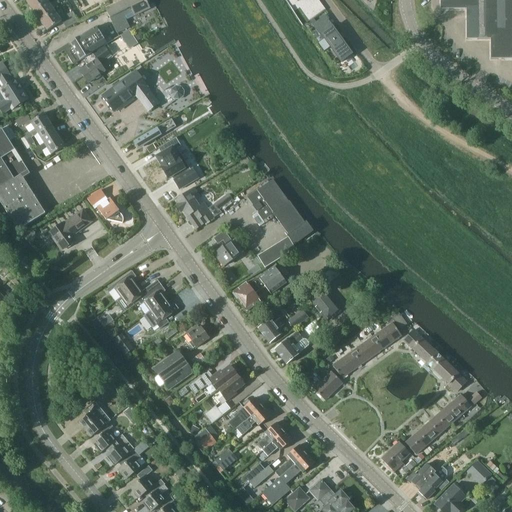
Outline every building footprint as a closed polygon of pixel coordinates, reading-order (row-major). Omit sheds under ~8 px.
[(35,11),(48,1),(47,0),(28,0),(28,1),(35,11)] [(135,15),(150,8),(146,0),(124,0),(106,9),(118,33),(130,27),(124,15),(132,10),(135,15)] [(511,0),(440,0),(441,10),(467,9),(467,40),(491,39),(491,59),(511,59),(511,0)] [(41,20),(55,11),(48,1),(35,11),(41,20)] [(55,11),(41,20),(48,30),(62,21),(55,11)] [(64,22),(67,27),(78,21),(73,12),(67,15),(69,19),(64,22)] [(316,22),(313,25),(320,35),(321,34),(342,62),(351,55),(332,26),(323,32),(316,22)] [(67,52),(67,53),(73,64),(107,43),(97,27),(70,42),(72,46),(69,47),(68,48),(68,49),(67,50),(67,51),(67,52)] [(126,36),(128,40),(134,36),(130,30),(121,35),(123,38),(126,36)] [(100,62),(110,56),(104,47),(86,58),(90,64),(81,70),(89,83),(106,72),(100,62)] [(8,75),(10,74),(3,62),(0,63),(0,83),(2,87),(12,81),(8,75)] [(146,85),(136,72),(104,95),(115,110),(125,103),(126,105),(134,99),(133,97),(137,95),(148,111),(158,103),(146,86),(146,85)] [(13,108),(28,98),(22,88),(19,84),(16,79),(12,81),(2,87),(1,88),(7,99),(0,103),(0,106),(3,112),(12,106),(13,108)] [(184,96),(184,91),(182,87),(177,87),(172,90),(175,92),(176,95),(174,98),(180,99),(184,96)] [(31,137),(38,133),(51,125),(45,114),(32,123),(36,129),(29,133),(28,132),(24,135),(27,140),(31,137)] [(16,121),(17,122),(19,126),(30,120),(27,115),(16,121)] [(172,118),(135,140),(137,144),(138,146),(144,142),(145,144),(144,144),(145,145),(176,126),(172,118)] [(51,125),(38,133),(45,144),(58,136),(51,125)] [(0,200),(18,230),(45,213),(27,185),(29,183),(27,180),(25,181),(23,178),(30,174),(2,128),(0,129),(0,200)] [(161,150),(154,154),(160,165),(179,153),(175,145),(178,143),(173,135),(157,145),(161,150)] [(45,144),(39,147),(35,149),(39,155),(43,152),(42,151),(47,148),(51,154),(64,146),(58,136),(45,144)] [(160,165),(159,165),(165,176),(172,172),(174,176),(179,185),(196,175),(191,166),(188,168),(179,153),(160,165)] [(295,242),(310,232),(273,180),(248,197),(264,220),(274,213),(295,242)] [(109,219),(125,222),(125,221),(125,220),(125,219),(126,219),(125,218),(125,217),(125,216),(125,215),(124,214),(124,213),(123,213),(122,212),(121,211),(119,210),(115,205),(116,203),(111,197),(108,199),(106,196),(107,195),(102,189),(88,199),(93,205),(96,208),(98,206),(108,219),(109,219)] [(177,200),(194,226),(196,229),(220,213),(218,209),(232,200),(228,195),(208,209),(205,204),(200,207),(194,199),(198,196),(194,189),(177,200)] [(66,248),(66,247),(67,248),(69,248),(70,247),(71,247),(72,246),(73,245),(74,244),(74,243),(74,242),(75,241),(71,236),(92,221),(84,210),(65,223),(64,222),(50,233),(57,241),(59,239),(66,248)] [(224,265),(241,254),(225,231),(214,238),(218,244),(223,240),(227,246),(216,254),(224,265)] [(295,249),(288,238),(258,256),(265,268),(295,249)] [(262,265),(257,257),(251,262),(255,266),(247,272),(251,277),(260,270),(258,267),(262,265)] [(333,266),(320,277),(327,285),(340,274),(333,266)] [(271,294),(286,283),(274,267),(249,285),(248,282),(233,293),(245,311),(248,311),(261,301),(257,295),(266,288),(271,294)] [(121,297),(137,285),(133,279),(136,276),(132,271),(107,289),(109,292),(115,288),(121,297)] [(149,293),(161,285),(157,280),(142,291),(137,285),(121,297),(128,306),(125,308),(127,311),(139,302),(149,294),(149,293)] [(150,311),(167,299),(162,293),(166,291),(161,285),(149,293),(149,294),(139,302),(141,304),(144,302),(150,311)] [(328,319),(338,311),(321,291),(311,299),(328,319)] [(179,308),(175,303),(171,306),(167,299),(150,311),(157,320),(154,322),(156,325),(157,324),(160,328),(169,322),(166,318),(179,308)] [(293,329),(308,318),(303,311),(288,322),(293,329)] [(400,311),(393,314),(399,326),(406,322),(400,311)] [(278,330),(284,325),(279,319),(273,324),(270,320),(259,329),(270,343),(281,334),(278,330)] [(382,331),(391,343),(401,336),(392,324),(382,331)] [(196,347),(208,338),(207,336),(208,335),(205,333),(200,327),(199,329),(196,326),(186,333),(192,341),(189,343),(193,348),(196,346),(196,347)] [(167,338),(176,331),(173,328),(164,335),(167,338)] [(373,337),(381,350),(391,343),(382,331),(373,337)] [(412,349),(422,339),(413,331),(403,341),(412,349)] [(287,364),(301,353),(300,352),(309,345),(309,343),(307,339),(304,339),(298,332),(275,350),(287,364)] [(122,334),(115,339),(126,355),(133,349),(122,334)] [(363,344),(371,357),(381,350),(373,337),(363,344)] [(422,339),(412,349),(448,383),(457,374),(422,339)] [(353,351),(362,364),(371,357),(363,344),(353,351)] [(169,390),(193,373),(178,351),(154,369),(169,390)] [(343,358),(352,371),(362,364),(353,351),(343,358)] [(191,361),(198,368),(206,362),(199,354),(191,361)] [(352,371),(343,358),(333,365),(342,378),(352,371)] [(218,389),(236,375),(235,374),(236,373),(236,371),(233,367),(231,367),(231,368),(229,366),(216,375),(215,375),(205,382),(201,377),(189,386),(195,395),(207,385),(207,386),(209,386),(213,383),(218,389)] [(323,381),(333,392),(342,383),(332,372),(323,381)] [(457,374),(448,383),(456,392),(466,382),(457,374)] [(236,375),(218,389),(223,396),(219,399),(218,401),(221,404),(231,397),(231,395),(230,395),(244,385),(242,383),(243,382),(243,380),(240,377),(238,376),(238,377),(236,375)] [(333,392),(323,381),(321,379),(313,387),(325,400),(333,392)] [(474,404),(481,398),(477,393),(470,399),(474,404)] [(452,403),(461,414),(471,406),(461,395),(452,403)] [(245,421),(263,407),(255,398),(243,408),(249,415),(247,417),(247,416),(243,420),(245,421)] [(79,422),(91,436),(99,430),(109,422),(110,420),(95,401),(84,411),(88,415),(79,422)] [(442,411),(452,422),(461,414),(452,403),(442,411)] [(212,425),(223,416),(216,406),(205,415),(212,425)] [(245,421),(244,422),(237,428),(242,435),(252,427),(251,425),(255,422),(259,425),(270,415),(263,407),(245,421)] [(433,419),(443,430),(452,422),(442,411),(433,419)] [(424,427),(434,438),(443,430),(433,419),(424,427)] [(112,443),(117,439),(109,430),(113,426),(109,422),(99,430),(103,435),(94,442),(101,452),(112,443)] [(262,450),(284,431),(276,423),(265,433),(267,435),(257,444),(262,450)] [(198,429),(193,426),(189,433),(194,436),(198,429)] [(415,435),(425,446),(434,438),(424,427),(415,435)] [(207,428),(196,437),(207,449),(218,440),(207,428)] [(284,431),(262,450),(268,456),(278,448),(280,451),(292,440),(284,431)] [(117,439),(112,443),(116,447),(107,455),(115,465),(124,457),(130,452),(122,443),(126,439),(122,434),(117,439)] [(425,446),(415,435),(406,443),(416,454),(425,446)] [(149,447),(144,441),(139,446),(142,450),(143,452),(149,447)] [(401,462),(401,461),(410,453),(399,442),(390,451),(401,462)] [(302,446),(300,446),(299,445),(287,455),(291,459),(276,472),(280,477),(307,454),(304,450),(304,449),(302,446)] [(141,456),(138,453),(134,449),(130,452),(124,457),(128,461),(119,470),(126,478),(141,466),(136,460),(141,456)] [(219,465),(232,454),(228,449),(215,460),(219,465)] [(401,462),(390,451),(381,459),(393,472),(403,463),(401,461),(401,462)] [(232,454),(219,465),(223,470),(237,459),(232,454)] [(307,454),(280,477),(262,493),(272,505),(290,489),(286,484),(301,471),(303,473),(314,463),(307,454)] [(410,471),(417,465),(412,460),(405,466),(410,471)] [(495,481),(490,476),(491,475),(478,461),(467,473),(481,486),(482,484),(487,489),(495,481)] [(485,467),(494,474),(499,470),(490,462),(485,467)] [(250,482),(265,469),(260,464),(245,476),(250,482)] [(435,473),(442,467),(441,466),(433,470),(427,464),(418,473),(419,474),(411,482),(416,487),(416,486),(420,490),(434,474),(435,473)] [(149,489),(154,485),(146,476),(152,471),(148,466),(137,475),(141,480),(131,488),(139,497),(149,489)] [(265,469),(250,482),(255,488),(273,472),(268,466),(265,469)] [(449,483),(444,479),(446,475),(446,471),(442,467),(435,473),(434,474),(420,490),(419,492),(426,499),(435,491),(434,490),(437,487),(441,491),(449,483)] [(495,475),(503,482),(506,478),(498,471),(495,475)] [(161,503),(166,499),(158,490),(164,484),(160,480),(154,485),(149,489),(153,494),(143,502),(151,511),(161,503)] [(324,511),(349,511),(353,508),(347,502),(349,500),(341,491),(334,497),(329,492),(330,491),(322,482),(316,487),(315,486),(309,491),(317,500),(319,499),(326,507),(322,510),(324,511)] [(458,511),(464,507),(460,503),(466,497),(453,485),(433,505),(440,511),(458,511)] [(299,487),(284,501),(294,511),(309,498),(299,487)] [(166,499),(161,503),(164,508),(159,511),(176,511),(170,504),(174,500),(170,495),(166,499)]
